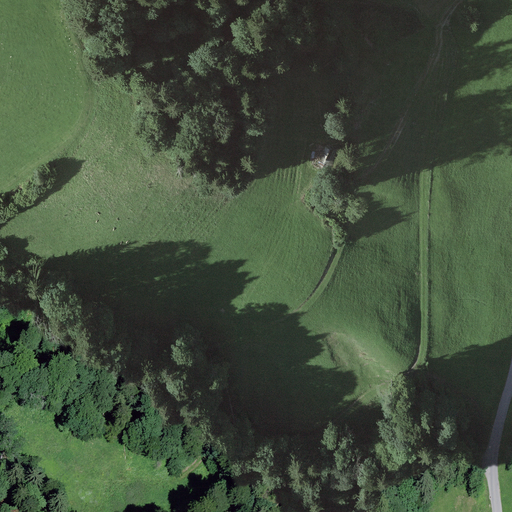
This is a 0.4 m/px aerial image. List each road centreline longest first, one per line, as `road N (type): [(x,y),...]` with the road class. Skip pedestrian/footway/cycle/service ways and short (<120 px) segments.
road 1 (track): [(461,0),(444,24),(435,71),(372,174),(351,188)]
road 2 (unclassified): [(511,364),(500,410),(499,511)]
